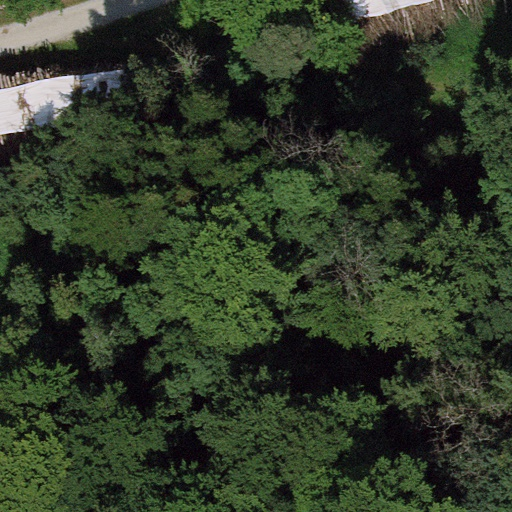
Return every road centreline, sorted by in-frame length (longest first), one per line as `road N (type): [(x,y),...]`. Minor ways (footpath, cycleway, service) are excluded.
road 1 (track): [(511,100),(332,81),(155,41),(105,8)]
road 2 (track): [(133,0),(0,41)]
